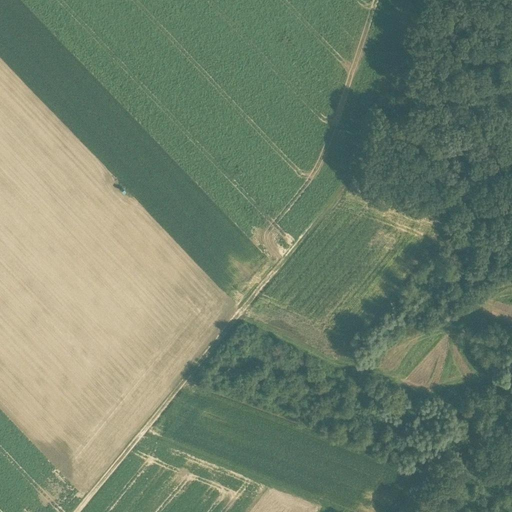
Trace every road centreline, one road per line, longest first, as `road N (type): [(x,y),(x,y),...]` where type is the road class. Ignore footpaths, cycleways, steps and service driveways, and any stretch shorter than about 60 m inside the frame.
road 1 (track): [(409,0),(345,187),(76,511)]
road 2 (track): [(140,432),(347,511)]
